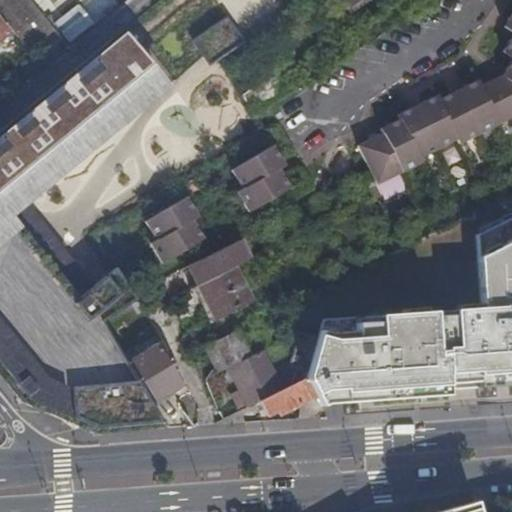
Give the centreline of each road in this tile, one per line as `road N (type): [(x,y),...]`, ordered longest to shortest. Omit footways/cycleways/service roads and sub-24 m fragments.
road 1 (primary): [(315,445),(41,464)]
road 2 (primary): [(78,508),(333,490)]
road 3 (primary): [(511,430),(315,445)]
road 4 (primary): [(333,490),(511,476)]
road 5 (unknown): [(212,452),(171,324)]
